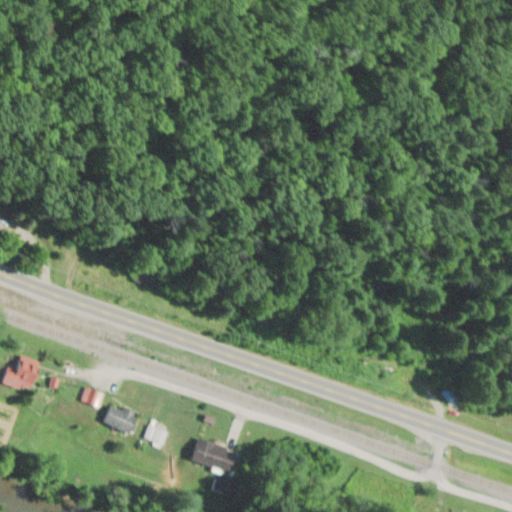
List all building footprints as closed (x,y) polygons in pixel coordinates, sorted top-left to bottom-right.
[(134,278),(157,291),(165,277),(142,264),(134,278)] [(405,362),(372,349),(369,356),(402,370),(405,362)] [(32,387),(44,369),(26,356),(14,373),(32,387)] [(82,399),(98,406),(105,393),(89,385),(82,399)] [(452,403),(461,395),(452,385),(443,393),(452,403)] [(131,433),(141,415),(115,401),(105,419),(131,433)] [(162,443),(167,429),(151,424),(146,437),(162,443)] [(193,457),(229,471),(236,449),(200,436),(193,457)]
